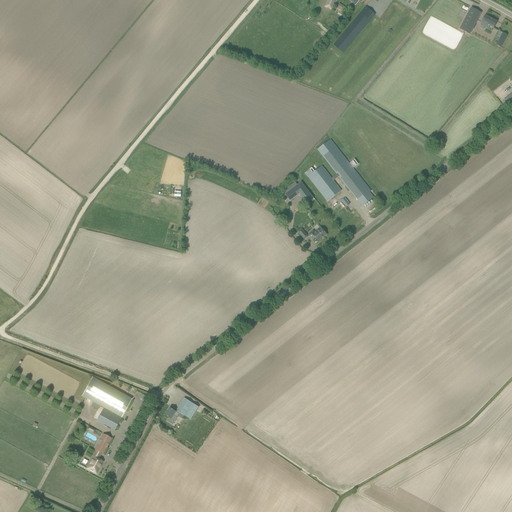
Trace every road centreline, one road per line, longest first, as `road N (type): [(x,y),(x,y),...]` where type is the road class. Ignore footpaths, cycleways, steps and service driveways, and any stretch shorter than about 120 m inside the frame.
road 1 (unclassified): [(97,511),(159,391),(511,114)]
road 2 (track): [(255,0),(102,182),(50,275),(0,329)]
road 3 (track): [(0,333),(159,391)]
